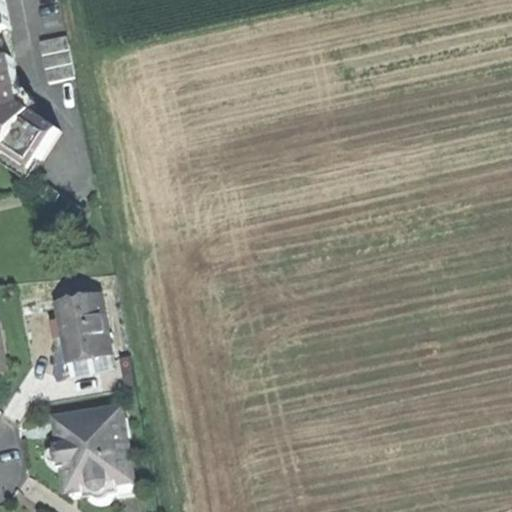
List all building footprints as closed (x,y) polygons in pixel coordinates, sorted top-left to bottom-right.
[(6,0),(0,0),(0,59),(14,57),(7,28),(12,27),(6,0)] [(40,41),(43,56),(72,51),(69,36),(40,41)] [(43,56),(45,69),(75,63),(72,51),(43,56)] [(0,59),(0,156),(3,158),(7,153),(34,172),(61,129),(36,112),(23,104),(14,57),(0,59)] [(48,83),(77,77),(75,63),(45,69),(48,83)] [(50,185),(34,208),(45,216),(61,193),(50,185)] [(73,201),(61,193),(45,216),(57,224),(73,201)] [(84,209),(73,201),(57,224),(68,232),(84,209)] [(71,358),(113,351),(103,295),(61,302),(69,345),(71,358)] [(0,374),(11,372),(1,317),(0,316),(0,374)] [(116,368),(113,351),(71,358),(74,376),(116,368)] [(124,407),(70,416),(73,433),(61,435),(62,442),(58,442),(59,448),(52,454),(53,458),(62,462),(63,467),(66,467),(77,465),(81,490),(93,488),(98,496),(108,498),(116,493),(118,484),(138,480),(130,435),(133,434),(130,416),(126,416),(124,407)] [(58,418),(61,435),(73,433),(70,416),(58,418)] [(70,492),(81,490),(77,465),(66,467),(68,481),(70,492)]
